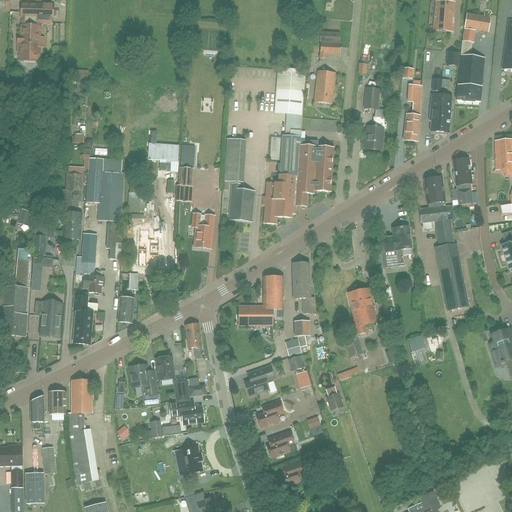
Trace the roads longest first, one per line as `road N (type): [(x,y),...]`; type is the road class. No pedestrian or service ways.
road 1 (residential): [(203,302),(511,112)]
road 2 (residential): [(0,406),(203,302)]
road 3 (residential): [(259,511),(229,424),(203,302)]
